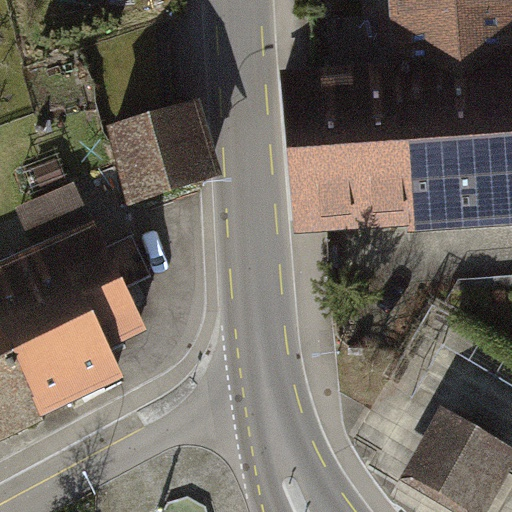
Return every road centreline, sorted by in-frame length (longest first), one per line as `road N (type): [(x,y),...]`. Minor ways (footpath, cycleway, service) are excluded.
road 1 (tertiary): [(271,391),(245,115),(243,0)]
road 2 (residential): [(271,391),(9,511)]
road 3 (tertiary): [(304,511),(271,391)]
